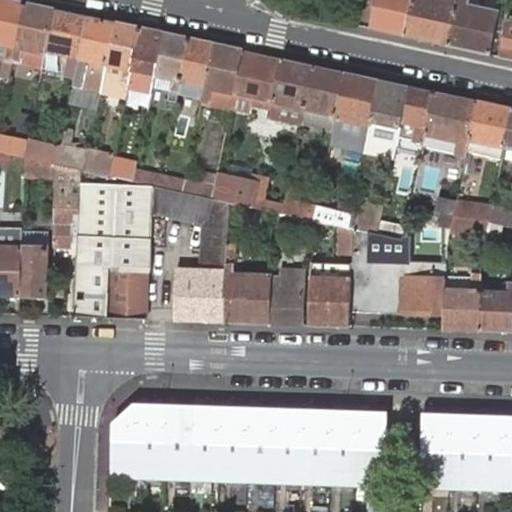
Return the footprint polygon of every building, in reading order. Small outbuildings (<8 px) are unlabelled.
[(26,4),(4,0),(0,0),(0,43),(10,45),(4,74),(11,75),(26,4)] [(376,0),(370,29),(405,36),(412,0),(376,0)] [(457,0),(412,0),(405,36),(448,45),(457,0)] [(491,55),(500,13),(467,6),(468,0),(457,0),(448,45),(491,55)] [(55,11),(26,4),(11,75),(18,77),(21,63),(43,68),(47,51),(55,11)] [(89,18),(55,11),(47,51),(66,56),(70,56),(65,76),(77,79),(89,18)] [(511,59),(511,17),(508,17),(500,57),(511,59)] [(116,24),(89,18),(77,79),(75,87),(102,93),(105,77),(116,24)] [(142,30),(116,24),(105,77),(131,83),(142,30)] [(166,35),(142,30),(131,83),(138,84),(141,73),(157,77),(166,35)] [(190,40),(166,35),(157,77),(174,80),(169,101),(177,103),(179,93),(190,40)] [(215,45),(190,40),(179,93),(186,95),(189,83),(206,87),(215,45)] [(243,52),(215,45),(206,87),(204,99),(199,119),(207,120),(210,104),(213,90),(235,94),(243,52)] [(283,60),(243,52),(235,94),(235,96),(274,105),(274,102),(283,60)] [(315,67),(283,60),(274,102),(306,109),(315,67)] [(347,74),(315,67),(306,109),(330,114),(327,130),(334,132),(347,74)] [(381,81),(347,74),(334,132),(332,142),(346,145),(347,142),(349,135),(368,139),(381,81)] [(410,87),(381,81),(368,139),(367,147),(374,149),(379,150),(396,153),(397,148),(380,144),(382,136),(377,135),(379,123),(395,127),(393,137),(399,138),(410,87)] [(189,83),(186,95),(204,99),(206,87),(189,83)] [(435,93),(410,87),(399,138),(417,142),(414,152),(422,154),(424,145),(435,93)] [(235,96),(235,94),(213,90),(210,104),(232,108),(235,96)] [(479,103),(435,93),(424,145),(458,153),(458,154),(467,156),(469,152),(471,141),(479,103)] [(306,109),(274,102),(274,105),(273,108),(281,110),(279,116),(303,121),(306,109)] [(511,117),(511,109),(479,103),(471,141),(505,148),(511,117)] [(330,114),(306,109),(303,121),(302,125),(327,130),(330,114)] [(393,138),(393,137),(395,127),(379,123),(377,135),(382,136),(393,138)] [(27,142),(0,135),(0,152),(24,158),(27,142)] [(368,139),(349,135),(347,142),(367,147),(368,139)] [(397,148),(399,138),(393,137),(393,138),(382,136),(380,144),(397,148)] [(417,142),(399,138),(397,148),(414,152),(417,142)] [(505,148),(471,141),(469,152),(473,153),(503,159),(505,148)] [(58,166),(81,171),(85,172),(90,152),(62,146),(58,166)] [(24,158),(0,152),(0,164),(26,171),(26,159),(24,158)] [(115,158),(90,152),(85,172),(111,178),(114,165),(115,158)] [(55,166),(26,159),(26,171),(25,174),(55,176),(55,166)] [(137,171),(114,165),(111,178),(116,178),(135,183),(137,171)] [(58,166),(55,166),(55,176),(55,186),(57,186),(73,187),(80,187),(80,183),(81,171),(58,166)] [(152,187),(153,187),(158,188),(161,176),(137,171),(135,183),(152,187)] [(258,180),(219,172),(218,177),(216,187),(213,200),(230,203),(252,208),(255,192),(258,180)] [(186,181),(186,182),(183,193),(213,200),(216,187),(218,177),(206,174),(204,185),(186,181)] [(186,182),(161,176),(158,188),(183,193),(186,182)] [(80,187),(75,317),(111,319),(111,304),(112,270),(113,236),(114,228),(114,214),(114,213),(115,185),(80,183),(80,187)] [(148,271),(152,271),(153,214),(153,187),(152,187),(115,185),(114,213),(114,214),(114,228),(113,236),(112,270),(129,271),(148,271)] [(53,239),(54,247),(70,248),(71,225),(73,225),(73,187),(57,186),(56,223),(54,223),(53,239)] [(153,187),(153,214),(204,224),(202,266),(206,266),(215,267),(214,272),(227,273),(228,245),(230,203),(213,200),(183,193),(158,188),(153,187)] [(288,189),(286,199),(283,215),(299,218),(314,221),(318,207),(300,204),(302,192),(288,189)] [(252,208),(274,213),(283,215),(286,199),(265,195),(255,192),(252,208)] [(494,200),(459,193),(457,202),(455,216),(489,223),(491,212),(494,200)] [(439,199),(436,212),(443,214),(455,216),(457,202),(439,199)] [(353,206),(352,215),(361,217),(363,208),(353,206)] [(314,221),(314,222),(344,228),(349,229),(352,215),(318,207),(314,221)] [(491,212),(489,223),(504,226),(507,227),(509,216),(491,212)] [(283,215),(274,213),(274,226),(295,230),(299,218),(283,215)] [(455,216),(443,214),(441,224),(452,227),(455,216)] [(361,217),(352,215),(349,229),(355,230),(378,234),(381,222),(361,217)] [(455,216),(452,227),(451,232),(486,237),(489,223),(455,216)] [(406,227),(381,222),(378,234),(404,240),(405,236),(406,227)] [(504,226),(489,223),(486,237),(501,240),(504,226)] [(355,230),(349,229),(344,228),(343,251),(354,252),(355,230)] [(353,265),(351,311),(446,315),(446,290),(447,263),(411,262),(411,237),(405,236),(404,240),(378,234),(355,230),(354,252),(353,265)] [(49,250),(55,250),(54,247),(53,239),(23,238),(23,249),(49,250)] [(0,242),(0,295),(21,296),(23,249),(1,248),(1,243),(0,242)] [(227,273),(225,323),(271,324),(272,277),(235,276),(236,245),(228,245),(227,273)] [(23,249),(21,296),(47,297),(49,250),(23,249)] [(313,264),(310,326),(351,327),(351,311),(353,265),(313,264)] [(283,268),(282,277),(282,292),(304,293),(304,269),(283,268)] [(111,304),(111,319),(146,320),(147,281),(145,278),(129,277),(129,271),(112,270),(111,304)] [(148,271),(129,271),(129,277),(145,278),(147,281),(148,271)] [(177,271),(176,321),(225,323),(227,273),(214,272),(206,272),(177,271)] [(446,315),(446,330),(481,331),(481,292),(481,275),(473,275),(473,291),(446,290),(446,315)] [(272,277),(271,324),(302,325),(304,293),(282,292),(282,277),(272,277)] [(481,292),(481,331),(511,331),(511,282),(510,282),(509,293),(481,292)] [(386,420),(111,408),(107,483),(382,495),(386,420)] [(511,422),(418,420),(415,492),(511,495),(511,422)]
